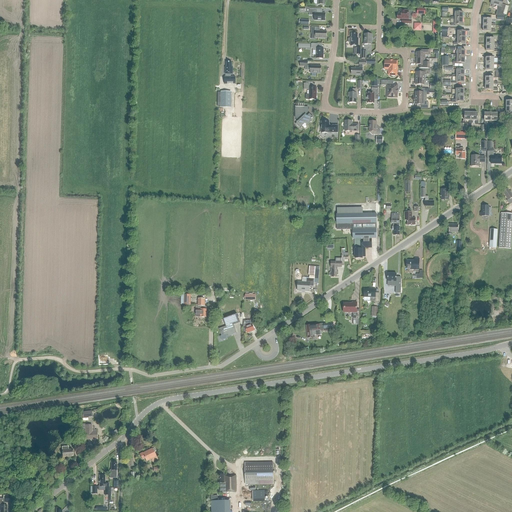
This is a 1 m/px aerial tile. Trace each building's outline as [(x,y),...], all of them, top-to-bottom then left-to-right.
[(503,15),(505,5),(502,4),(503,0),(491,0),(490,4),(499,6),(498,11),(497,11),(495,15),(503,15)] [(309,13),(309,15),(314,16),(314,20),(325,21),(325,13),(317,13),(317,9),(309,9),(309,8),(305,8),(305,12),(305,13),(309,13)] [(403,23),(404,24),(411,24),(411,20),(409,20),(409,16),(409,10),(404,10),(399,10),(399,14),(397,14),(397,19),(402,19),(403,19),(403,23)] [(316,34),(316,38),(326,38),(326,31),(319,31),(320,27),(311,27),(311,34),(316,34)] [(350,46),(358,46),(358,40),(357,40),(357,34),(351,34),(351,38),(350,38),(350,39),(349,39),(348,39),(348,41),(349,42),(350,42),(350,46)] [(318,48),(319,44),(311,44),(311,48),(313,48),(313,51),(316,51),(316,58),(323,58),(323,48),(318,48)] [(416,52),(416,58),(425,59),(425,55),(429,55),(430,49),(419,49),(419,52),(416,52)] [(419,68),(429,69),(429,62),(425,62),(425,59),(416,58),(416,64),(419,65),(419,68)] [(321,66),(307,66),(308,61),(299,61),(299,66),(304,66),(304,70),(310,70),(310,73),(321,74),(321,66)] [(355,76),(362,76),(362,68),(362,65),(365,65),(365,61),(359,61),(359,65),(360,65),(359,68),(355,68),(355,69),(351,69),(351,75),(355,75),(355,76)] [(396,69),(397,69),(397,61),(393,61),(385,61),(385,66),(384,67),(386,69),(387,69),(389,69),(388,75),(396,75),(396,69)] [(226,67),(225,67),(225,74),(226,74),(226,77),(225,77),(224,77),(224,84),(235,84),(235,77),(230,77),(230,74),(232,74),(232,67),(231,67),(231,62),(226,62),(226,67)] [(415,72),(415,78),(424,79),(424,75),(429,75),(429,69),(422,69),(422,72),(415,72)] [(387,97),(397,98),(397,85),(388,85),(388,81),(381,80),(381,85),(387,85),(387,97)] [(315,84),(304,83),(304,89),(309,89),(309,94),(306,94),(306,99),(316,100),(316,87),(315,87),(315,84)] [(378,89),(372,88),(371,93),(367,93),(367,97),(367,103),(374,103),(374,95),(378,95),(378,89)] [(415,92),(415,98),(424,99),(424,95),(428,95),(429,89),(421,88),(421,92),(415,92)] [(356,93),(356,89),(353,89),(352,93),(348,93),(348,97),(349,97),(349,103),(356,103),(356,93)] [(221,107),(230,107),(230,92),(221,92),(221,107)] [(424,99),(415,98),(414,104),(421,105),(421,108),(428,108),(428,102),(424,102),(424,99)] [(307,117),(303,113),(303,107),(304,107),(296,106),(295,117),(299,121),(296,124),(295,124),(299,129),(300,128),(299,128),(305,122),(307,125),(310,122),(312,122),(312,120),(313,119),(312,118),(312,116),(310,116),(309,115),(307,117)] [(352,121),(345,121),(344,131),(352,131),(358,131),(358,124),(352,124),(352,121)] [(372,135),(379,135),(380,129),(376,128),(376,122),(369,121),(369,132),(372,135)] [(321,122),(321,133),(329,133),(329,132),(338,133),(338,125),(329,125),(329,122),(321,122)] [(459,159),(465,159),(465,152),(463,152),(463,148),(460,148),(460,149),(456,149),(455,155),(459,155),(459,159)] [(487,151),(487,159),(491,159),(491,164),(501,164),(501,156),(493,156),(493,151),(488,151),(487,151)] [(484,163),(485,156),(479,156),(471,156),(471,166),(479,166),(479,163),(484,163)] [(421,189),(421,196),(421,198),(425,198),(425,201),(424,206),(434,206),(434,201),(428,201),(428,196),(425,196),(425,189),(421,189)] [(511,197),(511,194),(510,191),(509,192),(507,189),(503,192),(508,200),(506,201),(509,205),(511,202),(511,200),(511,198),(511,197)] [(488,208),(488,206),(482,206),(482,213),(480,212),(480,216),(491,216),(491,208),(488,208)] [(412,225),(413,225),(414,225),(415,225),(415,218),(411,218),(411,212),(404,212),(404,220),(407,220),(407,225),(412,225)] [(391,213),(391,218),(391,224),(393,224),(393,227),(392,226),(392,230),(394,230),(394,235),(399,235),(399,227),(399,224),(399,219),(399,213),(391,213)] [(499,248),(511,249),(511,228),(511,213),(501,213),(499,248)] [(371,239),(376,239),(376,214),(336,214),(337,224),(337,230),(353,229),(353,239),(358,239),(358,249),(355,249),(355,258),(362,258),(362,249),(361,249),(361,247),(371,247),(371,239)] [(448,232),(448,234),(447,234),(447,241),(451,241),(451,232),(458,232),(458,225),(449,225),(448,232)] [(489,247),(496,248),(497,230),(490,229),(489,247)] [(410,269),(419,269),(419,259),(414,259),(414,261),(406,261),(406,268),(410,268),(410,269)] [(337,277),(337,275),(338,275),(338,269),(337,269),(337,267),(341,267),(341,266),(341,262),(335,262),(331,262),(331,267),(331,273),(329,273),(329,275),(331,275),(331,277),(337,277)] [(419,271),(419,274),(416,274),(416,276),(412,276),(412,279),(419,279),(422,279),(422,271),(419,271)] [(391,288),(395,289),(395,293),(400,293),(401,277),(401,278),(396,277),(396,274),(387,274),(387,281),(396,282),(396,285),(391,285),(391,288)] [(297,290),(309,291),(309,286),(313,286),(314,278),(306,278),(306,282),(298,282),(297,290)] [(375,293),(375,289),(371,289),(371,290),(369,290),(364,289),(364,297),(375,297),(375,301),(379,301),(379,293),(375,293)] [(201,317),(206,317),(206,306),(204,306),(204,299),(198,298),(198,309),(196,309),(196,317),(201,317)] [(356,310),(356,303),(352,303),(343,303),(343,312),(353,312),(353,318),(359,319),(359,310),(356,310)] [(222,336),(222,335),(226,334),(226,336),(236,333),(233,324),(239,322),(237,314),(223,319),(226,327),(219,329),(222,336)] [(252,324),(251,324),(250,322),(255,321),(254,318),(245,321),(247,326),(245,327),(247,333),(254,330),(253,327),(253,325),(252,325),(252,324)] [(320,330),(306,331),(307,338),(314,338),(314,335),(316,335),(320,335),(320,330)] [(84,432),(85,439),(97,439),(97,430),(92,430),(91,425),(85,425),(85,430),(85,432),(84,432)] [(73,452),(72,452),(72,449),(68,450),(68,446),(62,447),(62,449),(63,457),(73,456),(73,455),(73,452)] [(144,458),(146,461),(151,459),(152,462),(157,459),(154,452),(156,451),(154,448),(152,449),(142,453),(139,454),(142,459),(144,458)] [(245,463),(245,485),(273,484),(273,462),(245,463)] [(224,474),(217,474),(217,483),(220,483),(220,492),(236,492),(236,475),(225,476),(225,483),(224,483),(224,474)] [(99,475),(99,486),(99,490),(105,490),(105,495),(109,495),(109,483),(105,483),(105,475),(99,475)] [(252,491),(253,500),(265,499),(265,490),(252,491)] [(0,511),(6,511),(7,505),(4,505),(5,502),(10,502),(10,495),(3,495),(3,499),(0,498),(0,511)] [(211,511),(226,511),(227,501),(211,501),(211,511)]
